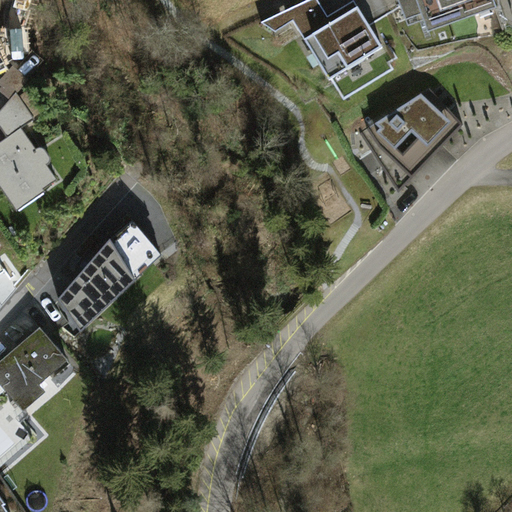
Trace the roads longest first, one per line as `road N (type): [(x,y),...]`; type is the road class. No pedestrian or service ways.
road 1 (residential): [(219,511),(239,422),(261,387),(330,305),(511,133)]
road 2 (residential): [(0,324),(123,181)]
